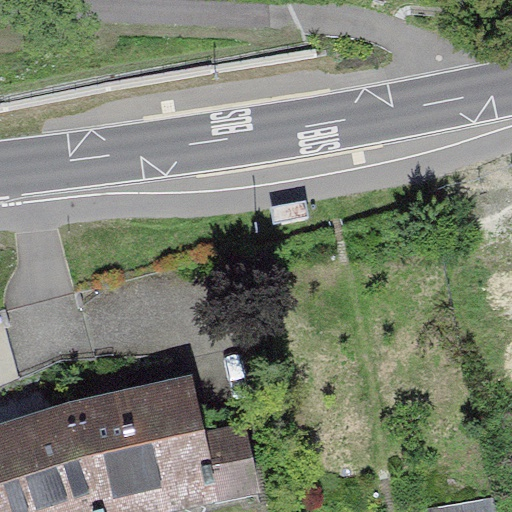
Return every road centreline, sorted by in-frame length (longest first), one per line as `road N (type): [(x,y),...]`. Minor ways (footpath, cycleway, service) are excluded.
road 1 (secondary): [(462,101),(0,166)]
road 2 (residential): [(462,101),(443,59),(366,20),(43,0)]
